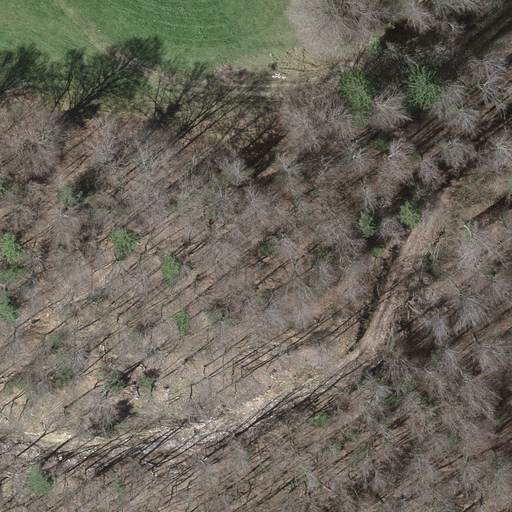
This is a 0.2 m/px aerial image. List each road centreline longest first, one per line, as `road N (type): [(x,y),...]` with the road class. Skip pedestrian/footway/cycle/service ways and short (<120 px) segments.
road 1 (track): [(0,447),(141,442),(233,426),(359,359),(412,237),(511,87)]
road 2 (track): [(71,0),(165,82),(207,95),(259,93),(321,70),(357,0)]
